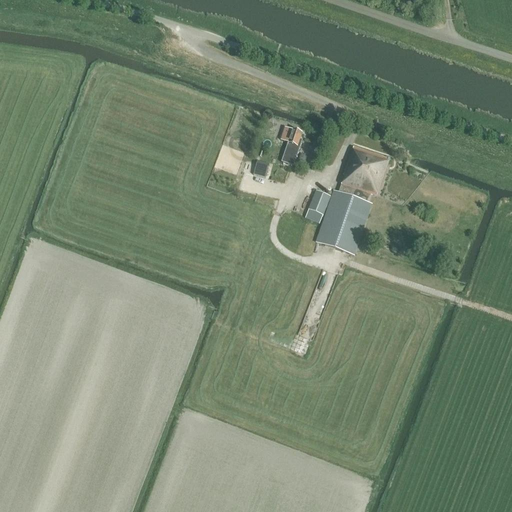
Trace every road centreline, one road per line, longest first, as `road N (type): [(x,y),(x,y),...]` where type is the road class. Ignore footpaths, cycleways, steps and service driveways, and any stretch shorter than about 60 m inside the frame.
road 1 (unclassified): [(511,143),(75,0)]
road 2 (unclassified): [(511,59),(334,0)]
